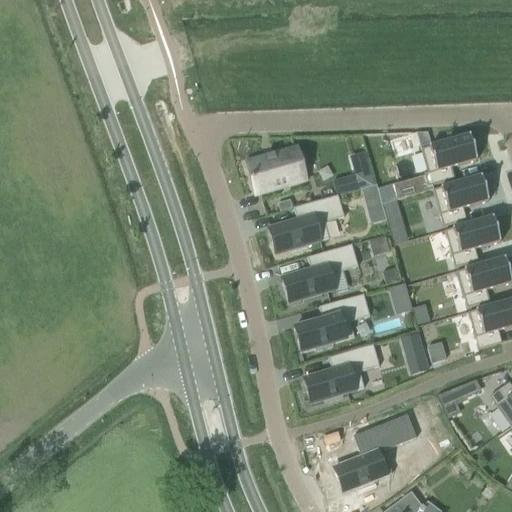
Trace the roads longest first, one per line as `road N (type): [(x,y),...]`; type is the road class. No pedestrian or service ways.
road 1 (residential): [(311,511),(274,435),(204,134)]
road 2 (secondary): [(63,0),(135,195),(178,350)]
road 3 (secondary): [(209,344),(174,214),(95,0)]
road 4 (residential): [(511,117),(235,124),(204,134)]
road 5 (unclassified): [(0,485),(151,367)]
road 6 (secondary): [(259,511),(209,344)]
road 7 (secondary): [(178,350),(226,511)]
